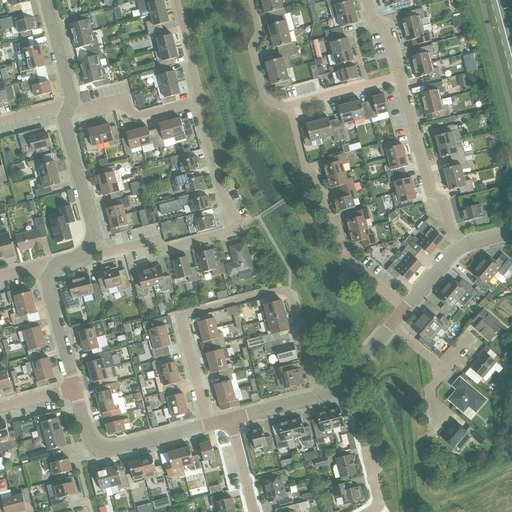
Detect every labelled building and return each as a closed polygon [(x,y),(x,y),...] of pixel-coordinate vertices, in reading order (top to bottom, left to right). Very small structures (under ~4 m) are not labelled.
[(30,0),(10,0),(11,2),(6,3),(9,14),(22,10),(21,4),(31,2),(30,0)] [(137,0),(140,12),(142,18),(151,15),(167,11),(163,0),(156,2),(155,0),(137,0)] [(280,0),(271,0),(263,3),(266,14),(272,12),(274,18),(287,14),(285,8),(283,9),(280,0)] [(330,0),(327,1),(332,18),(338,16),(355,12),(352,1),(346,2),(345,0),(330,0)] [(385,0),(387,7),(396,4),(398,10),(411,7),(409,0),(385,0)] [(423,26),(430,24),(429,18),(426,19),(423,8),(409,12),(411,17),(401,20),(404,31),(423,26)] [(167,11),(151,15),(153,21),(146,23),(149,34),(152,34),(163,31),(162,24),(169,22),(167,11)] [(355,12),(338,16),(341,28),(358,23),(355,12)] [(73,37),(91,32),(89,24),(94,23),(91,13),(78,16),(79,22),(70,25),(73,37)] [(10,17),(0,20),(0,21),(2,31),(11,28),(17,27),(19,34),(21,33),(22,38),(32,35),(31,31),(38,29),(35,17),(25,20),(23,14),(10,17)] [(275,24),(269,25),(272,37),(289,32),(295,30),(292,20),(289,20),(287,14),(274,18),(275,24)] [(461,18),(452,20),(455,29),(463,27),(461,18)] [(423,26),(404,31),(407,41),(416,39),(418,45),(431,41),(429,31),(432,30),(430,24),(423,26)] [(338,28),(325,32),(327,38),(340,34),(338,28)] [(166,30),(163,31),(152,34),(153,40),(157,39),(160,50),(175,46),(172,35),(168,36),(166,30)] [(91,32),(73,37),(76,49),(86,46),(87,52),(100,49),(98,38),(93,40),(91,32)] [(289,32),(272,37),(275,48),(282,46),(284,52),(297,48),(296,42),(295,42),(292,43),(289,32)] [(340,34),(327,38),(328,44),(331,43),(333,54),(351,49),(348,38),(341,40),(340,34)] [(121,41),(120,36),(111,39),(113,46),(122,43),(121,41)] [(20,62),(43,56),(40,45),(31,47),(29,42),(16,45),(20,62)] [(414,68),(432,63),(431,57),(435,56),(432,45),(419,49),(420,54),(411,57),(414,68)] [(175,46),(160,50),(163,62),(159,62),(161,68),(168,66),(175,65),(174,59),(178,58),(175,46)] [(297,48),(284,52),(286,58),(299,54),(297,48)] [(100,49),(87,52),(89,58),(79,60),(82,73),(101,68),(99,60),(103,59),(100,49)] [(351,49),(333,54),(336,65),(334,66),(336,72),(338,72),(338,71),(349,68),(347,62),(354,61),(351,49)] [(473,54),(463,57),(467,73),(478,70),(473,54)] [(43,56),(20,62),(18,62),(19,68),(22,78),(38,75),(36,69),(46,66),(43,56)] [(269,74),(287,69),(284,58),(266,63),(269,74)] [(126,61),(118,63),(120,74),(129,73),(126,61)] [(432,63),(414,68),(417,78),(422,77),(424,83),(427,82),(441,78),(438,68),(434,69),(432,63)] [(314,80),(320,78),(316,65),(311,67),(314,80)] [(168,66),(161,68),(154,70),(156,76),(159,75),(162,87),(178,83),(175,71),(170,72),(168,66)] [(349,68),(338,71),(338,72),(341,83),(359,78),(356,66),(349,68)] [(101,68),(82,73),(85,85),(95,82),(97,88),(110,84),(107,74),(103,75),(101,68)] [(289,80),(287,69),(269,74),(272,85),(279,83),(280,89),(293,86),(292,79),(289,80)] [(39,78),(21,83),(24,93),(28,92),(34,91),(35,96),(36,97),(52,93),(49,82),(40,84),(39,78)] [(423,105),(442,100),(440,94),(444,93),(442,82),(428,86),(430,91),(420,94),(423,105)] [(178,83),(162,87),(157,88),(160,99),(162,99),(163,105),(177,101),(176,96),(181,94),(178,83)] [(0,108),(10,106),(9,102),(7,95),(5,88),(4,84),(0,85),(0,108)] [(12,86),(5,88),(7,95),(13,93),(12,86)] [(142,94),(135,96),(139,110),(146,108),(142,94)] [(374,104),(369,106),(372,119),(373,123),(390,118),(388,112),(389,112),(384,94),(373,98),(374,104)] [(451,98),(442,100),(423,105),(426,115),(427,121),(437,119),(450,115),(448,105),(452,104),(451,98)] [(361,101),(350,104),(354,121),(365,118),(366,121),(372,119),(369,106),(363,108),(361,101)] [(342,119),(336,120),(341,141),(347,139),(344,126),(343,124),(354,121),(350,104),(338,107),(342,119)] [(181,118),(170,121),(175,138),(181,136),(182,138),(193,135),(188,118),(181,120),(181,118)] [(329,118),(318,121),(322,139),(334,136),(335,142),(341,141),(336,120),(330,121),(329,118)] [(175,138),(170,121),(159,124),(160,128),(155,130),(159,147),(165,145),(164,141),(175,138)] [(307,127),(301,128),(303,133),(306,146),(312,144),(313,147),(324,145),(322,139),(318,121),(307,124),(307,127)] [(99,127),(103,144),(109,142),(110,146),(121,143),(116,126),(110,128),(110,124),(99,127)] [(439,147),(462,141),(464,141),(462,129),(459,130),(457,125),(444,128),(445,134),(436,136),(439,147)] [(103,144),(99,127),(88,130),(90,137),(84,139),(87,147),(88,152),(98,149),(97,145),(103,144)] [(159,147),(155,130),(149,131),(148,127),(137,130),(142,147),(152,144),(154,149),(159,147)] [(32,131),(18,134),(22,148),(24,147),(32,145),(33,151),(36,150),(37,154),(44,152),(44,148),(51,146),(47,133),(38,135),(37,129),(32,131)] [(142,147),(137,130),(126,133),(128,137),(122,139),(127,156),(133,155),(131,150),(142,147)] [(389,160),(405,155),(403,145),(398,146),(397,140),(379,144),(382,156),(387,155),(389,160)] [(462,141),(439,147),(441,158),(451,155),(452,161),(466,158),(465,153),(462,141)] [(183,146),(179,148),(181,155),(191,152),(190,148),(184,150),(183,146)] [(182,174),(201,169),(198,157),(185,160),(184,154),(170,158),(173,168),(179,166),(182,174)] [(328,177),(345,172),(343,165),(348,164),(345,154),(331,158),(333,163),(324,166),(328,177)] [(405,155),(389,160),(390,165),(385,166),(388,177),(405,173),(404,167),(408,166),(405,155)] [(13,156),(6,158),(7,165),(14,163),(13,156)] [(41,177),(58,173),(55,161),(45,164),(44,158),(28,162),(29,168),(32,168),(34,172),(39,171),(41,177)] [(106,158),(99,160),(100,167),(108,165),(106,158)] [(466,158),(452,161),(454,167),(444,169),(447,180),(464,176),(462,170),(468,168),(467,161),(466,158)] [(101,186),(117,182),(122,180),(119,171),(116,171),(115,165),(103,168),(105,174),(98,176),(101,186)] [(345,172),(328,177),(331,189),(340,186),(342,192),(355,188),(361,186),(360,183),(354,184),(352,178),(347,179),(345,172)] [(58,173),(41,177),(43,184),(37,185),(38,190),(35,191),(37,197),(53,192),(51,187),(61,184),(58,173)] [(405,173),(388,177),(390,183),(394,182),(396,186),(397,193),(414,188),(411,177),(407,179),(405,173)] [(187,193),(206,188),(203,176),(190,180),(189,174),(175,177),(178,187),(185,185),(187,193)] [(464,176),(447,180),(450,191),(459,188),(461,194),(474,190),(471,180),(465,181),(464,176)] [(120,192),(117,182),(101,186),(103,196),(110,194),(112,200),(123,197),(122,191),(120,192)] [(355,188),(342,192),(343,198),(335,200),(338,212),(356,207),(353,199),(358,198),(356,192),(362,190),(361,186),(355,188)] [(417,199),(414,188),(397,193),(392,194),(397,210),(414,206),(412,200),(417,199)] [(498,189),(492,195),(497,200),(502,194),(498,189)] [(179,199),(159,205),(161,214),(181,209),(181,207),(190,205),(192,213),(211,208),(208,196),(195,199),(194,193),(178,197),(179,199)] [(110,219),(126,215),(124,209),(131,207),(128,196),(125,197),(126,198),(112,202),(114,207),(107,209),(110,219)] [(26,203),(28,211),(36,209),(33,201),(26,203)] [(482,212),(480,204),(462,209),(465,222),(475,219),(476,225),(489,222),(487,211),(482,212)] [(75,222),(71,206),(60,208),(63,217),(51,220),(57,243),(73,239),(68,224),(75,222)] [(350,232),(368,227),(366,220),(371,219),(368,209),(355,212),(356,218),(347,220),(350,232)] [(145,210),(140,211),(144,227),(149,226),(145,210)] [(392,219),(397,216),(394,211),(389,215),(392,219)] [(197,232),(216,227),(213,215),(201,219),(199,213),(185,216),(188,227),(195,225),(197,232)] [(126,215),(110,219),(112,229),(119,227),(120,233),(132,230),(130,224),(133,224),(130,214),(126,215)] [(41,238),(48,237),(43,217),(35,219),(38,231),(17,236),(21,251),(34,248),(35,251),(43,249),(41,238)] [(429,217),(418,230),(425,236),(437,247),(445,239),(437,232),(441,228),(429,217)] [(370,235),(368,227),(350,232),(353,243),(362,241),(364,247),(377,243),(375,233),(370,235)] [(6,258),(15,256),(9,233),(0,235),(0,236),(0,238),(0,257),(5,257),(6,258)] [(411,236),(405,242),(409,245),(419,254),(423,249),(430,256),(437,247),(425,236),(420,241),(416,237),(414,239),(411,236)] [(229,276),(253,270),(246,243),(230,247),(235,263),(226,265),(229,276)] [(409,245),(402,253),(407,257),(402,262),(415,273),(422,265),(415,258),(419,254),(409,245)] [(198,254),(202,268),(203,273),(212,270),(214,276),(223,274),(220,260),(214,262),(211,250),(198,254)] [(487,255),(479,264),(494,277),(498,272),(504,276),(506,277),(509,276),(511,274),(511,271),(510,269),(511,268),(511,266),(511,261),(503,253),(499,258),(495,262),(487,255)] [(190,283),(199,280),(196,267),(190,268),(187,257),(174,260),(179,279),(188,277),(190,283)] [(393,263),(386,271),(396,280),(400,275),(408,282),(415,273),(402,262),(398,258),(393,263)] [(479,264),(471,273),(480,281),(476,285),(486,294),(489,290),(492,292),(496,288),(493,285),(489,282),(494,277),(479,264)] [(161,265),(149,268),(154,286),(160,285),(161,288),(162,287),(164,292),(173,290),(170,276),(164,277),(161,265)] [(103,269),(103,272),(97,274),(103,294),(109,293),(108,289),(118,287),(119,291),(131,288),(127,272),(119,274),(118,268),(106,271),(106,269),(103,269)] [(154,286),(149,268),(138,272),(141,283),(135,285),(139,299),(148,296),(147,291),(149,291),(148,288),(154,286)] [(89,276),(79,279),(83,297),(94,294),(96,302),(102,300),(97,283),(92,285),(89,276)] [(83,297),(79,279),(68,281),(70,290),(65,292),(69,309),(80,306),(78,298),(83,297)] [(452,279),(445,288),(459,301),(465,305),(472,297),(470,295),(471,294),(475,290),(464,282),(461,286),(452,279)] [(16,301),(17,307),(34,302),(31,292),(22,294),(21,288),(7,292),(10,303),(16,301)] [(445,288),(437,297),(445,304),(441,309),(451,317),(458,309),(455,306),(459,301),(445,288)] [(221,298),(230,296),(228,289),(219,292),(221,298)] [(486,297),(491,301),(495,296),(490,292),(486,297)] [(484,309),(486,307),(490,301),(486,298),(480,305),(484,309)] [(264,321),(286,315),(282,301),(266,305),(265,299),(249,303),(251,309),(265,305),(266,312),(262,313),(264,321)] [(37,313),(34,302),(17,307),(19,313),(13,314),(16,325),(29,321),(28,316),(37,313)] [(484,309),(473,321),(478,325),(475,328),(490,341),(501,329),(491,320),(493,317),(484,309)] [(426,310),(419,319),(437,334),(442,329),(446,332),(452,324),(443,316),(439,321),(426,310)] [(83,312),(82,319),(89,320),(90,313),(83,312)] [(201,332),(217,328),(215,318),(217,317),(215,312),(204,315),(205,321),(198,322),(201,332)] [(268,335),(247,340),(249,349),(264,345),(276,342),(274,334),(280,332),(290,330),(286,315),(264,321),(268,335)] [(419,319),(411,327),(424,339),(420,343),(430,351),(436,343),(432,340),(437,334),(419,319)] [(107,335),(105,327),(103,321),(103,320),(83,325),(84,331),(80,332),(82,342),(105,336),(107,335)] [(150,340),(152,340),(168,336),(166,325),(159,327),(157,320),(143,323),(146,335),(143,336),(145,342),(150,340)] [(22,331),(18,332),(21,343),(27,341),(43,337),(41,326),(34,328),(32,323),(21,326),(22,331)] [(219,334),(217,328),(201,332),(204,343),(210,341),(212,346),(225,343),(223,332),(219,334)] [(105,336),(82,342),(85,352),(92,350),(93,355),(110,351),(109,346),(108,346),(105,336)] [(152,340),(150,340),(152,347),(153,350),(154,356),(155,360),(170,356),(168,346),(171,346),(168,336),(152,340)] [(43,337),(27,341),(30,351),(28,352),(29,357),(41,354),(39,348),(46,347),(43,337)] [(283,346),(282,340),(276,342),(264,345),(267,355),(278,352),(281,362),(297,358),(293,343),(283,346)] [(213,352),(207,353),(209,364),(226,359),(230,358),(225,343),(212,346),(213,352)] [(471,368),(465,374),(467,376),(474,382),(479,376),(483,379),(486,381),(496,370),(493,367),(497,362),(482,350),(478,356),(480,357),(471,368)] [(110,351),(93,355),(90,356),(91,362),(88,363),(90,373),(105,369),(105,368),(114,366),(110,351)] [(121,353),(114,354),(116,363),(123,361),(121,353)] [(36,372),(52,368),(49,358),(42,360),(41,354),(29,357),(31,363),(26,364),(28,374),(36,372)] [(156,361),(154,362),(156,371),(153,372),(155,378),(156,378),(178,372),(175,362),(169,364),(167,358),(156,361)] [(226,359),(209,364),(212,374),(219,372),(220,377),(235,374),(232,364),(227,365),(226,359)] [(275,369),(267,371),(268,375),(276,373),(276,374),(278,380),(283,379),(285,388),(304,383),(301,372),(302,372),(301,369),(291,372),(290,365),(275,369)] [(105,369),(90,373),(93,383),(99,382),(100,387),(119,382),(117,376),(114,366),(105,368),(105,369)] [(0,386),(1,390),(11,387),(7,371),(1,372),(0,367),(0,386)] [(52,368),(36,372),(38,382),(36,383),(38,388),(49,385),(48,380),(54,378),(52,368)] [(178,372),(156,378),(160,394),(164,393),(175,389),(174,384),(181,382),(178,372)] [(222,383),(215,385),(218,395),(239,389),(238,385),(235,374),(220,377),(222,383)] [(476,412),(487,400),(466,382),(463,380),(461,378),(460,377),(453,386),(457,390),(449,400),(464,412),(469,406),(476,412)] [(119,382),(100,387),(102,392),(96,394),(99,404),(113,400),(119,398),(117,388),(120,387),(119,382)] [(180,388),(175,389),(160,394),(163,403),(168,402),(170,407),(186,403),(183,393),(182,394),(180,388)] [(240,389),(239,389),(218,395),(220,405),(221,405),(222,410),(240,406),(238,400),(242,399),(240,389)] [(141,393),(133,395),(135,402),(143,400),(142,398),(141,393)] [(113,400),(99,404),(101,414),(103,414),(104,419),(108,418),(114,416),(128,413),(125,401),(124,397),(119,398),(113,400)] [(170,408),(164,409),(167,419),(169,419),(170,424),(184,421),(182,415),(189,413),(186,403),(170,408)] [(340,408),(328,411),(333,429),(340,427),(342,433),(352,430),(348,416),(343,418),(340,408)] [(319,424),(314,425),(317,440),(319,444),(325,443),(324,438),(328,437),(335,435),(333,429),(328,411),(317,414),(319,424)] [(38,416),(34,417),(38,431),(40,438),(45,436),(62,432),(58,418),(55,419),(53,412),(38,416)] [(128,413),(114,416),(116,422),(106,424),(109,435),(126,430),(124,425),(130,423),(128,413)] [(301,418),(290,421),(295,439),(301,438),(303,443),(313,441),(310,426),(304,428),(301,418)] [(295,439),(290,421),(278,424),(281,434),(275,435),(279,450),(289,447),(288,441),(295,439)] [(6,422),(0,423),(0,447),(1,451),(19,447),(15,434),(9,435),(6,422)] [(456,422),(443,438),(454,448),(458,452),(472,436),(468,432),(466,431),(456,422)] [(470,427),(466,431),(468,432),(472,436),(481,444),(485,439),(475,430),(475,431),(470,427)] [(251,431),(254,444),(250,445),(251,450),(255,449),(256,449),(263,448),(264,453),(275,451),(271,436),(265,438),(263,428),(251,431)] [(66,446),(62,432),(45,436),(40,438),(41,442),(47,441),(49,451),(66,446)] [(354,440),(348,441),(350,451),(357,449),(354,440)] [(223,466),(219,450),(213,451),(211,442),(200,445),(204,461),(211,460),(213,469),(223,466)] [(190,447),(179,450),(183,467),(190,465),(191,471),(201,469),(198,455),(192,457),(190,447)] [(183,467),(179,450),(168,453),(171,462),(165,464),(169,477),(178,475),(179,478),(186,476),(183,467)] [(32,461),(49,457),(47,451),(31,455),(32,461)] [(317,452),(304,455),(306,462),(319,459),(317,452)] [(336,459),(338,465),(336,466),(335,468),(334,471),(336,479),(357,474),(352,455),(336,459)] [(54,475),(72,470),(69,459),(57,462),(56,456),(42,460),(45,471),(52,469),(54,475)] [(153,457),(141,460),(146,480),(153,478),(155,485),(165,482),(162,469),(156,470),(153,457)] [(317,467),(329,464),(327,457),(315,461),(317,467)] [(146,480),(141,460),(129,463),(133,476),(127,478),(129,487),(130,491),(141,488),(139,481),(146,480)] [(118,466),(107,469),(112,487),(118,486),(119,490),(129,487),(127,478),(126,474),(120,475),(118,466)] [(112,487),(107,469),(96,472),(99,481),(93,482),(96,496),(107,493),(108,497),(114,495),(112,487)] [(266,492),(285,488),(283,482),(288,481),(286,470),(272,473),(273,479),(264,481),(266,492)] [(57,493),(49,495),(52,506),(61,504),(66,503),(64,497),(76,494),(73,482),(71,483),(70,478),(54,482),(54,483),(56,487),(57,493)] [(221,485),(209,488),(211,494),(223,491),(221,485)] [(344,505),(364,500),(360,486),(342,491),(340,485),(332,487),(335,497),(342,495),(344,505)] [(23,494),(12,497),(16,511),(19,511),(27,510),(25,503),(31,502),(28,488),(22,490),(23,494)] [(285,488),(266,492),(269,503),(279,500),(280,506),(294,503),(291,492),(286,493),(285,488)] [(16,511),(12,497),(11,491),(1,493),(1,495),(0,495),(0,509),(4,509),(5,511),(16,511)] [(219,511),(220,511),(235,508),(233,498),(226,500),(224,494),(211,497),(213,508),(218,506),(219,511)] [(169,498),(152,502),(155,511),(172,507),(169,498)] [(286,511),(300,511),(301,510),(310,508),(308,502),(299,504),(299,503),(285,507),(286,511)]
